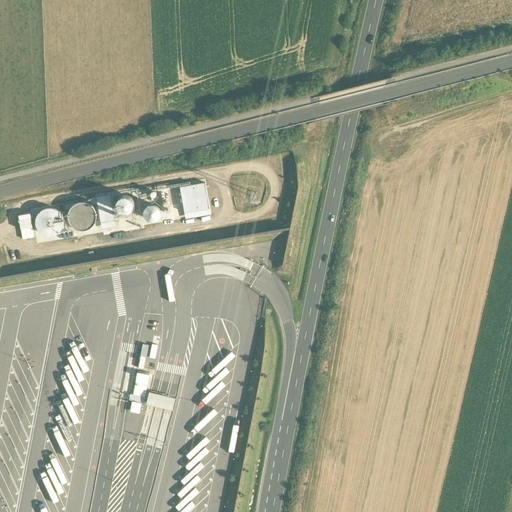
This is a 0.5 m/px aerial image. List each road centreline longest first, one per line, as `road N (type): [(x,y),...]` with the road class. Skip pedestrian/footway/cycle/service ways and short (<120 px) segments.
road 1 (unclassified): [(0,191),(511,59)]
road 2 (primary): [(374,0),(273,511)]
road 3 (track): [(511,93),(420,122),(371,155)]
